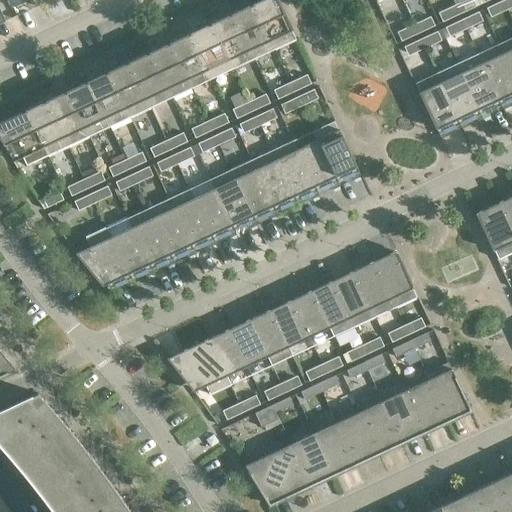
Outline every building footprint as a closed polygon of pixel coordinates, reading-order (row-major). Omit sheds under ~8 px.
[(9,0),(12,7),(17,15),(30,9),(26,0),(9,0)] [(274,0),(258,0),(253,3),(275,49),(275,48),(294,39),(295,39),(296,39),(295,38),(296,38),(279,1),(276,3),(274,0)] [(464,0),(455,5),(459,14),(476,6),(472,7),(469,0),(464,0)] [(507,9),(502,0),(486,8),(490,7),(493,15),(490,17),(491,17),(507,9)] [(511,0),(502,0),(507,9),(511,6),(511,0)] [(275,49),(253,3),(252,3),(252,5),(245,8),(245,7),(232,12),(254,59),(254,58),(274,49),(275,49)] [(459,14),(455,5),(438,12),(438,13),(441,11),(445,20),(442,21),(442,22),(459,14)] [(478,12),(478,11),(462,19),(466,29),(483,21),(482,20),(479,22),(475,13),(478,12)] [(254,59),(232,12),(231,13),(232,14),(224,18),(224,16),(212,22),(233,68),(234,68),(233,67),(253,58),(253,59),(254,59)] [(430,16),(413,24),(418,33),(434,25),(431,26),(427,18),(430,17),(430,16)] [(466,29),(462,19),(445,27),(445,28),(448,26),(452,34),(449,36),(466,29)] [(233,68),(212,22),(210,23),(211,24),(204,27),(203,26),(191,32),(213,78),(213,77),(232,68),(233,69),(233,68)] [(418,33),(413,24),(397,32),(400,31),(404,39),(401,41),(418,33)] [(437,31),(420,39),(425,48),(441,40),(438,41),(434,33),(437,31)] [(213,78),(191,32),(190,32),(190,34),(183,37),(183,36),(170,41),(192,88),(192,87),(212,78),(213,78)] [(511,37),(499,44),(498,43),(511,73),(511,37)] [(425,48),(420,39),(404,46),(404,47),(407,45),(411,54),(408,55),(408,56),(425,48)] [(192,88),(170,41),(169,42),(170,43),(163,47),(162,45),(150,51),(171,97),(172,97),(171,96),(191,87),(192,88)] [(511,73),(498,43),(498,44),(478,53),(477,53),(499,99),(503,109),(511,106),(506,96),(511,93),(511,73)] [(171,97),(150,51),(148,52),(149,53),(142,56),(141,55),(129,61),(151,107),(151,106),(171,97),(171,98),(171,97)] [(499,99),(477,53),(477,54),(457,63),(457,62),(457,63),(478,109),(483,119),(490,115),(485,106),(499,99)] [(151,107),(129,61),(128,61),(128,63),(121,66),(121,65),(108,70),(130,117),(130,116),(150,107),(151,107)] [(478,109),(457,63),(456,63),(457,63),(437,73),(437,72),(436,72),(458,119),(457,119),(462,129),(469,125),(465,115),(478,109)] [(130,117),(108,70),(107,71),(108,72),(101,76),(100,74),(88,80),(109,126),(110,126),(109,125),(129,116),(130,117)] [(458,119),(436,72),(436,73),(416,82),(415,82),(415,83),(414,83),(435,129),(437,128),(441,138),(449,135),(444,125),(457,119),(458,119)] [(307,74),(290,82),(294,91),(311,83),(308,84),(304,76),(307,74)] [(109,126),(88,80),(86,81),(87,82),(80,85),(79,84),(67,90),(89,136),(89,135),(109,126),(109,127),(109,126)] [(294,91),(290,82),(273,90),(277,89),(280,97),(277,98),(278,99),(294,91)] [(314,89),(313,89),(297,97),(301,106),(318,98),(315,99),(311,91),(314,89)] [(89,136),(67,90),(66,90),(66,92),(59,95),(59,94),(46,99),(68,146),(69,145),(68,145),(88,136),(89,136)] [(265,93),(249,101),(253,110),(270,103),(269,102),(266,104),(262,95),(266,94),(265,93)] [(301,106),(297,97),(280,104),(280,105),(283,103),(287,112),(284,113),(284,114),(301,106)] [(68,146),(46,99),(45,100),(46,101),(39,105),(38,103),(26,109),(47,155),(48,155),(67,145),(68,146)] [(253,110),(249,101),(232,109),(235,108),(239,116),(236,118),(253,110)] [(272,109),(272,108),(256,116),(260,125),(277,117),(276,117),(273,118),(269,110),(272,109)] [(47,155),(26,109),(25,110),(25,111),(18,114),(17,113),(4,119),(4,121),(0,122),(0,132),(8,150),(7,150),(12,160),(22,156),(26,165),(27,165),(27,164),(47,155),(47,156),(47,155)] [(224,113),(207,121),(212,130),(228,122),(225,123),(221,115),(224,113)] [(260,125),(256,116),(239,124),(242,123),(246,131),(243,133),(260,125)] [(312,130),(317,140),(334,176),(335,176),(348,170),(353,180),(360,176),(355,167),(357,166),(335,120),(334,121),(334,120),(333,121),(313,131),(313,130),(312,130)] [(212,130),(207,121),(191,128),(191,129),(194,127),(198,136),(195,137),(195,138),(212,130)] [(231,128),(231,127),(214,135),(219,145),(235,137),(235,136),(232,138),(228,129),(231,128)] [(183,132),(166,140),(170,149),(187,141),(184,142),(180,134),(183,133),(183,132)] [(219,145),(214,135),(198,143),(198,144),(201,142),(205,150),(202,152),(219,145)] [(170,149),(166,140),(149,148),(150,148),(153,147),(157,155),(154,157),(170,149)] [(272,149),(271,150),(293,196),(307,189),(311,199),(319,196),(314,186),(296,149),(297,149),(292,140),(292,141),(272,150),(272,149)] [(317,140),(297,149),(296,149),(314,186),(327,180),(332,190),(339,186),(335,176),(334,176),(317,140)] [(190,147),(173,155),(177,164),(194,156),(191,157),(187,149),(190,147)] [(293,196),(271,150),(251,160),(251,159),(272,205),(273,205),(286,199),(291,209),(298,205),(293,196)] [(141,151),(125,159),(129,169),(146,161),(146,160),(142,162),(139,153),(142,152),(141,151)] [(177,164),(173,155),(156,162),(157,163),(160,161),(163,170),(160,171),(161,172),(177,164)] [(129,169),(125,159),(108,167),(108,168),(111,166),(115,174),(112,176),(129,169)] [(272,205),(251,159),(250,159),(251,160),(231,169),(230,169),(252,215),(265,209),(270,219),(277,215),(273,205),(272,205)] [(149,167),(148,166),(132,174),(136,183),(153,175),(152,175),(149,176),(145,168),(149,167)] [(252,215),(230,169),(230,170),(210,179),(210,178),(209,179),(213,188),(214,188),(231,225),(245,218),(249,228),(257,225),(252,215)] [(100,171),(83,179),(88,188),(104,180),(101,181),(97,173),(100,171)] [(136,183),(132,174),(115,182),(118,181),(122,189),(119,191),(136,183)] [(88,188),(83,179),(67,186),(67,187),(70,185),(74,194),(71,195),(71,196),(88,188)] [(107,186),(90,193),(95,203),(111,195),(111,194),(108,196),(104,187),(107,186)] [(169,198),(168,198),(190,244),(203,238),(208,248),(215,244),(211,234),(210,234),(193,198),(194,197),(189,188),(188,188),(189,189),(169,198)] [(213,188),(194,197),(193,198),(210,234),(211,234),(224,228),(229,238),(236,234),(231,225),(214,188),(213,188)] [(42,198),(47,207),(63,199),(60,200),(56,192),(59,191),(59,190),(42,198)] [(95,203),(90,193),(74,201),(74,202),(77,200),(81,208),(78,210),(95,203)] [(511,196),(506,199),(506,200),(499,204),(499,202),(497,203),(511,234),(511,196)] [(190,244),(168,198),(168,199),(148,208),(148,207),(147,208),(169,254),(170,254),(183,247),(187,257),(195,254),(190,244)] [(511,234),(497,203),(478,212),(482,221),(479,222),(496,259),(498,258),(498,259),(499,259),(498,258),(511,251),(511,234)] [(169,254),(147,208),(128,218),(127,217),(126,217),(131,227),(148,263),(149,263),(162,257),(167,267),(174,263),(170,254),(169,254)] [(85,237),(89,246),(75,253),(84,264),(88,269),(94,276),(95,276),(102,285),(128,273),(111,236),(107,227),(106,227),(106,228),(86,237),(86,236),(85,237)] [(131,227),(111,236),(128,273),(142,267),(146,277),(154,273),(149,263),(148,263),(131,227)] [(393,252),(374,261),(395,307),(396,307),(396,306),(415,297),(416,298),(417,297),(416,296),(417,296),(400,259),(397,261),(393,252)] [(395,307),(374,261),(373,261),(373,263),(366,266),(365,265),(353,270),(375,317),(375,316),(395,307)] [(375,317),(353,270),(352,271),(353,272),(345,276),(345,274),(333,280),(354,326),(355,326),(354,326),(374,316),(374,317),(375,317)] [(354,326),(333,280),(331,281),(332,282),(325,285),(324,284),(312,290),(329,327),(333,336),(334,336),(334,335),(353,326),(354,327),(354,326)] [(329,327),(312,290),(311,290),(311,292),(304,295),(304,294),(291,300),(309,336),(329,327)] [(309,336),(291,300),(290,300),(291,301),(283,305),(283,303),(271,309),(288,346),(309,336)] [(288,346),(271,309),(269,310),(270,311),(263,314),(262,313),(250,319),(267,356),(271,365),(272,365),(272,364),(292,355),(292,356),(293,355),(288,346)] [(421,317),(404,325),(408,334),(425,326),(422,327),(418,319),(421,318),(421,317)] [(267,356),(250,319),(249,319),(249,321),(242,324),(242,323),(229,329),(247,365),(267,356)] [(408,334),(404,325),(387,333),(391,332),(394,340),(391,342),(392,342),(408,334)] [(40,335),(35,329),(29,334),(34,340),(40,335)] [(247,365),(229,329),(228,329),(229,330),(222,334),(221,332),(209,338),(226,375),(247,365)] [(427,332),(409,340),(413,349),(430,340),(427,332)] [(379,337),(363,344),(367,354),(384,346),(383,345),(380,347),(376,338),(379,337)] [(226,375),(209,338),(207,339),(208,340),(201,343),(200,342),(187,348),(187,350),(180,353),(180,352),(167,358),(187,382),(186,383),(193,391),(205,385),(209,394),(210,394),(210,393),(230,384),(230,385),(231,384),(226,375)] [(413,349),(409,340),(392,349),(396,357),(413,349)] [(367,354),(363,344),(346,352),(346,353),(349,351),(353,360),(350,361),(367,354)] [(0,375),(15,368),(3,354),(0,350),(0,375)] [(385,362),(381,354),(364,362),(367,370),(385,362)] [(338,356),(321,364),(326,373),(342,365),(339,366),(335,358),(338,356)] [(367,370),(364,362),(346,370),(350,378),(367,370)] [(471,410),(448,362),(424,373),(447,421),(471,410)] [(326,373),(321,364),(305,372),(308,371),(312,379),(309,380),(309,381),(326,373)] [(447,421),(424,373),(423,373),(426,380),(406,389),(403,383),(402,383),(424,431),(447,421)] [(297,375),(280,383),(284,392),(301,384),(298,385),(294,377),(297,376),(297,375)] [(339,383),(335,375),(318,383),(322,391),(339,383)] [(284,392),(280,383),(263,391),(264,391),(267,390),(271,398),(267,400),(268,400),(284,392)] [(322,391),(318,383),(300,391),(304,400),(322,391)] [(424,431),(402,383),(379,394),(401,442),(424,431)] [(37,393),(0,410),(0,440),(29,415),(44,401),(37,393)] [(401,442),(379,394),(377,395),(380,401),(359,411),(378,453),(401,442)] [(255,395),(239,402),(243,412),(260,404),(260,403),(256,405),(253,397),(256,395),(255,395)] [(293,405),(289,397),(272,405),(276,413),(293,405)] [(29,415),(0,440),(0,444),(12,458),(27,476),(41,494),(42,495),(54,511),(55,511),(105,475),(98,466),(90,456),(83,447),(75,437),(68,428),(60,419),(52,410),(44,401),(29,415)] [(243,412),(239,402),(222,410),(222,411),(225,409),(229,418),(226,419),(243,412)] [(279,419),(276,413),(272,405),(255,413),(261,427),(279,419)] [(378,453),(359,411),(336,422),(355,464),(378,453)] [(355,464),(336,422),(313,433),(332,474),(355,464)] [(332,474),(313,433),(290,444),(310,485),(332,474)] [(310,485),(290,444),(244,465),(257,485),(268,504),(310,485)] [(511,511),(511,479),(509,473),(486,484),(499,511),(511,511)] [(105,475),(55,511),(130,511),(126,505),(119,495),(112,485),(105,475)] [(499,511),(486,484),(463,494),(471,511),(499,511)] [(471,511),(463,494),(440,505),(443,511),(471,511)]
